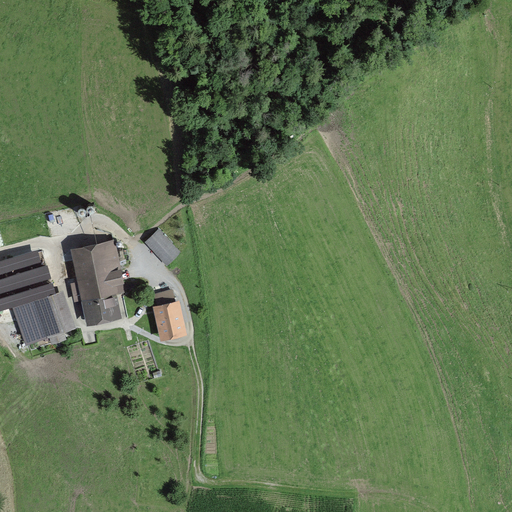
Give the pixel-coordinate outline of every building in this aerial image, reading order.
[(167,261),(178,250),(158,230),(147,241),(167,261)] [(118,313),(113,291),(124,289),(115,241),(79,248),(86,280),(78,282),(80,295),(83,295),(88,318),(118,313)] [(172,290),(154,295),(164,336),(183,331),(172,290)] [(59,292),(40,298),(53,334),(72,327),(59,292)] [(40,298),(16,307),(29,342),(53,334),(40,298)]
